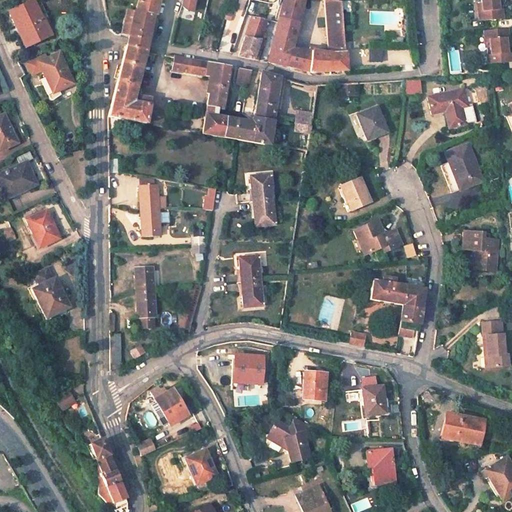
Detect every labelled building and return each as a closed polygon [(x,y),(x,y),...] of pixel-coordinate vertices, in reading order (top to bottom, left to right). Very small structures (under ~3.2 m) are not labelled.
[(31,0),(29,0),(6,11),(16,35),(22,32),(27,42),(49,32),(41,13),(38,16),(31,0)] [(155,0),(134,0),(133,7),(152,12),(155,0)] [(179,0),(179,2),(182,3),(183,10),(188,11),(190,0),(179,0)] [(300,0),(279,0),(275,17),(295,21),(300,0)] [(340,1),(335,0),(313,0),(313,1),(322,4),(325,51),(343,51),(340,1)] [(481,0),(482,8),(478,8),(478,18),(503,16),(502,6),(498,7),(497,0),(481,0)] [(152,12),(133,7),(130,17),(126,35),(124,43),(143,47),(145,39),(152,12)] [(251,61),(262,19),(247,15),(235,57),(251,61)] [(288,49),(295,21),(275,17),(274,22),(266,60),(284,64),(288,49)] [(508,27),(484,29),(485,38),(489,38),(490,53),(486,53),(487,62),(511,60),(510,51),(507,52),(505,36),(509,36),(508,27)] [(22,32),(16,35),(21,45),(27,42),(22,32)] [(143,47),(124,43),(106,115),(106,129),(126,133),(128,120),(144,122),(148,98),(137,95),(138,89),(134,88),(142,50),(143,47)] [(367,48),(366,62),(380,62),(381,48),(367,48)] [(296,49),(288,49),(284,64),(292,66),(296,49)] [(309,50),(296,49),(292,66),(305,69),(309,50)] [(325,51),(309,50),(305,69),(311,71),(325,70),(325,51)] [(56,51),(35,60),(42,78),(48,76),(54,88),(71,80),(56,51)] [(343,51),(325,51),(325,70),(345,69),(343,51)] [(227,67),(172,56),(170,68),(209,76),(199,132),(225,136),(228,119),(218,117),(227,67)] [(277,76),(258,72),(251,107),(250,117),(250,123),(249,140),(266,143),(277,76)] [(48,76),(42,78),(48,91),(54,88),(48,76)] [(406,94),(420,93),(419,80),(405,81),(406,94)] [(343,86),(344,96),(354,95),(353,85),(343,86)] [(461,86),(425,95),(429,113),(442,109),(447,126),(464,122),(460,104),(465,104),(461,86)] [(375,104),(354,112),(364,137),(385,130),(375,104)] [(294,110),(292,131),(309,132),(311,111),(294,110)] [(3,114),(0,115),(0,147),(16,140),(3,114)] [(250,123),(228,119),(225,136),(232,137),(249,140),(250,123)] [(465,143),(443,152),(446,163),(439,166),(450,192),(457,189),(479,181),(465,143)] [(28,151),(16,156),(19,163),(31,157),(28,151)] [(116,156),(107,155),(107,169),(117,170),(116,156)] [(29,170),(0,182),(0,194),(6,207),(40,194),(29,170)] [(154,177),(137,174),(137,183),(154,182),(154,177)] [(268,174),(248,175),(252,226),(272,224),(268,174)] [(357,175),(337,183),(348,209),(367,200),(357,175)] [(154,182),(137,183),(139,209),(148,209),(148,204),(156,205),(154,182)] [(209,195),(200,194),(198,207),(207,208),(209,195)] [(148,209),(139,209),(140,234),(158,233),(156,205),(148,204),(148,209)] [(45,208),(24,218),(37,246),(58,236),(45,208)] [(373,218),(349,228),(359,251),(377,244),(380,250),(397,243),(389,229),(379,233),(373,218)] [(6,241),(14,239),(11,223),(2,225),(6,241)] [(481,233),(460,231),(459,249),(469,250),(476,251),(474,269),(494,270),(495,239),(481,238),(481,233)] [(200,236),(188,237),(188,244),(200,244),(200,236)] [(410,243),(402,245),(405,257),(414,255),(410,243)] [(200,244),(188,244),(189,253),(200,254),(200,244)] [(255,255),(236,257),(242,307),(260,305),(255,255)] [(152,263),(133,265),(138,315),(139,315),(140,325),(155,324),(155,314),(156,314),(152,263)] [(54,277),(31,288),(43,312),(66,302),(54,277)] [(385,281),(370,278),(367,298),(399,303),(402,284),(392,283),(393,278),(386,277),(385,281)] [(421,288),(402,284),(399,303),(397,319),(411,321),(417,321),(421,288)] [(411,321),(397,319),(395,332),(410,335),(411,321)] [(498,325),(479,327),(480,341),(483,340),(485,360),(482,360),(483,373),(507,371),(505,357),(501,358),(498,325)] [(362,332),(350,330),(348,342),(360,345),(362,332)] [(120,334),(110,334),(110,365),(120,365),(120,334)] [(370,342),(378,342),(378,334),(370,334),(370,342)] [(261,359),(231,357),(229,384),(246,385),(259,386),(261,359)] [(323,375),(304,374),(304,391),(300,391),(300,400),(322,401),(323,375)] [(423,385),(416,389),(423,403),(430,398),(423,385)] [(381,387),(360,389),(363,415),(383,414),(381,387)] [(171,391),(152,401),(166,427),(185,417),(171,391)] [(74,415),(68,404),(60,409),(67,419),(74,415)] [(482,417),(446,410),(441,435),(478,441),(482,417)] [(290,424),(303,430),(305,425),(293,419),(290,424)] [(307,457),(301,434),(303,430),(290,424),(287,430),(274,423),(267,435),(269,442),(282,448),(284,448),(288,463),(307,457)] [(133,444),(138,456),(154,450),(149,438),(133,444)] [(89,445),(97,465),(101,474),(103,478),(114,473),(101,441),(89,445)] [(201,450),(181,459),(193,486),(213,477),(201,450)] [(386,450),(363,453),(365,467),(372,467),(374,485),(391,483),(386,450)] [(511,467),(506,458),(484,472),(503,501),(511,495),(511,467)] [(97,495),(113,511),(119,511),(116,503),(112,505),(98,475),(101,474),(97,465),(97,495)] [(372,467),(365,467),(367,486),(374,485),(372,467)] [(223,472),(215,474),(220,489),(229,487),(223,472)] [(98,475),(112,505),(116,503),(125,500),(120,487),(114,473),(103,478),(101,474),(98,475)] [(327,511),(317,488),(295,497),(301,511),(327,511)] [(212,511),(207,502),(189,511),(212,511)]
